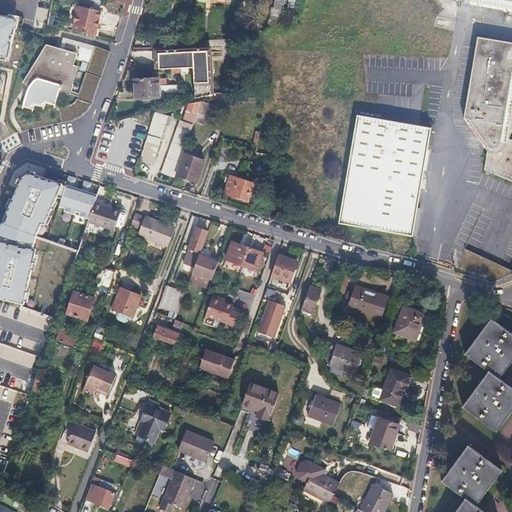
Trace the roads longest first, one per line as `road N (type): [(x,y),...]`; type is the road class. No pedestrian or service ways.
road 1 (residential): [(80,167),(464,284)]
road 2 (residential): [(419,511),(464,284)]
road 3 (residential): [(83,135),(137,0)]
